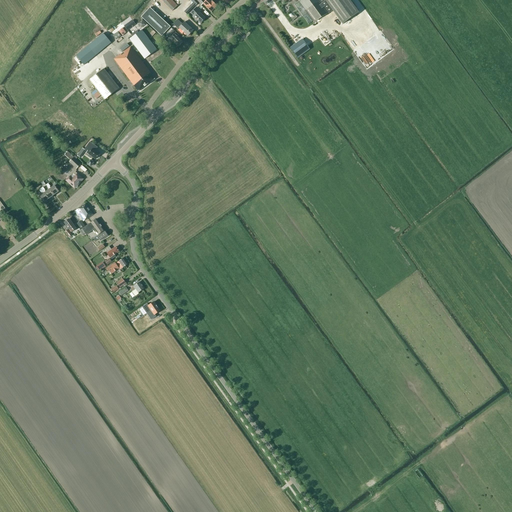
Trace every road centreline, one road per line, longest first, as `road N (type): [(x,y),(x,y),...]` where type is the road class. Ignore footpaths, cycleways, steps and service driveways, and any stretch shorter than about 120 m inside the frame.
road 1 (tertiary): [(315,511),(137,261),(135,210)]
road 2 (tertiary): [(154,117),(261,0)]
road 3 (residential): [(154,117),(150,102),(244,0)]
road 4 (tertiary): [(0,260),(112,161)]
